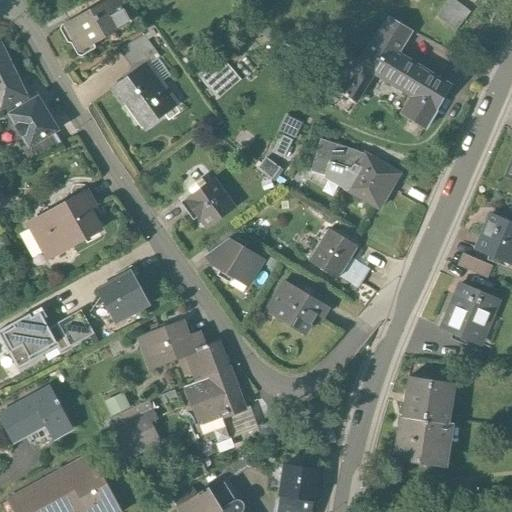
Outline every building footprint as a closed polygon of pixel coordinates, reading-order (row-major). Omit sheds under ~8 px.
[(60,29),(79,60),(127,31),(117,14),(122,11),(118,4),(124,0),(86,0),(78,5),(84,15),(60,29)] [(452,0),(448,0),(434,18),(455,34),(471,14),(452,0)] [(453,87),(398,54),(412,30),(389,16),(374,41),(355,30),(342,52),(350,57),(330,89),(358,106),(375,78),(411,100),(400,118),(425,133),(453,87)] [(161,60),(144,36),(122,52),(136,72),(107,93),(122,114),(127,110),(145,136),(180,111),(150,68),(161,60)] [(30,91),(5,38),(0,40),(0,102),(1,105),(30,91)] [(44,87),(8,109),(29,145),(65,123),(44,87)] [(280,130),(298,138),(306,120),(289,112),(280,130)] [(288,158),(297,139),(282,132),(274,151),(288,158)] [(323,137),(308,170),(326,178),(332,163),(351,172),(341,192),(375,207),(382,192),(390,196),(401,172),(363,155),(323,137)] [(212,180),(179,203),(200,234),(234,211),(212,180)] [(89,184),(25,220),(47,259),(111,223),(89,184)] [(511,219),(485,210),(473,244),(511,257),(511,219)] [(371,268),(359,261),(366,251),(328,228),(309,261),(358,290),(371,268)] [(265,260),(227,239),(210,270),(248,291),(265,260)] [(464,267),(491,277),(496,263),(469,253),(464,267)] [(155,300),(136,265),(99,286),(117,320),(155,300)] [(500,297),(457,279),(439,322),(483,340),(500,297)] [(330,307),(285,281),(265,314),(304,337),(316,316),(322,320),(330,307)] [(0,331),(20,368),(65,343),(45,305),(0,329),(0,331)] [(96,332),(84,309),(58,322),(70,346),(96,332)] [(185,355),(209,342),(202,326),(192,330),(186,315),(134,336),(148,370),(185,355)] [(194,377),(238,365),(226,335),(209,342),(185,355),(194,377)] [(238,365),(194,377),(185,381),(203,425),(254,405),(238,365)] [(457,376),(406,369),(400,408),(451,416),(457,376)] [(78,424),(52,380),(0,409),(0,421),(12,444),(47,424),(55,437),(78,424)] [(444,460),(451,416),(400,408),(393,452),(444,460)] [(119,511),(89,457),(7,502),(12,511),(81,511),(89,508),(91,511),(119,511)] [(317,511),(325,464),(287,459),(279,511),(317,511)] [(251,511),(227,475),(179,506),(183,511),(251,511)]
